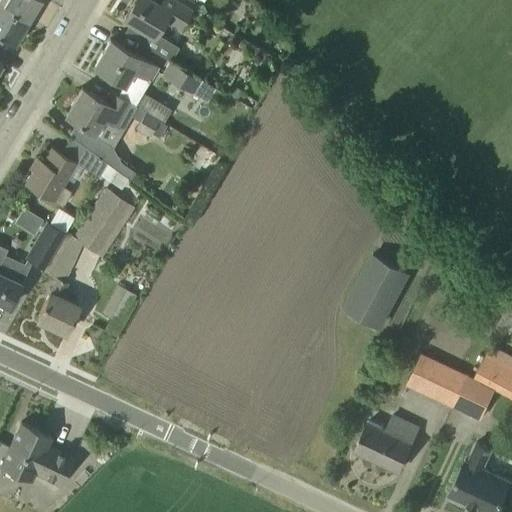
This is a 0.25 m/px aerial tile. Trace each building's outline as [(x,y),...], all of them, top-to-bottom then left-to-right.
[(39,0),(0,0),(0,3),(27,21),(39,0)] [(132,0),(122,17),(129,22),(147,33),(141,43),(170,60),(179,45),(155,31),(162,18),(179,28),(191,7),(180,0),(160,0),(159,2),(155,0),(132,0)] [(27,21),(0,3),(0,34),(14,43),(27,21)] [(157,67),(110,38),(93,65),(125,85),(134,70),(149,80),(157,67)] [(215,86),(200,78),(171,60),(163,74),(206,100),(215,86)] [(65,114),(93,131),(92,133),(109,143),(132,103),(110,90),(104,100),(81,86),(65,114)] [(136,129),(149,136),(160,117),(147,110),(136,129)] [(73,131),(65,147),(82,156),(90,140),(73,131)] [(63,184),(77,161),(51,146),(43,160),(39,158),(24,183),(61,205),(63,202),(64,202),(70,192),(69,191),(70,189),(63,184)] [(78,162),(99,175),(107,162),(87,148),(78,162)] [(65,280),(82,244),(95,252),(127,202),(105,187),(74,235),(67,230),(44,270),(57,278),(57,277),(65,280)] [(14,220),(34,233),(44,217),(24,204),(14,220)] [(49,219),(66,229),(74,215),(58,205),(49,219)] [(43,267),(64,231),(46,220),(25,256),(43,267)] [(0,301),(9,306),(26,268),(1,255),(4,248),(0,246),(0,301)] [(371,250),(341,306),(381,327),(411,271),(371,250)] [(36,318),(66,332),(79,304),(60,296),(67,281),(65,280),(57,277),(57,278),(50,292),(49,291),(36,318)] [(118,282),(103,311),(120,321),(136,292),(118,282)] [(421,352),(407,378),(480,418),(496,389),(511,398),(511,367),(485,353),(471,379),(421,352)] [(354,449),(398,469),(417,427),(391,415),(385,428),(367,420),(354,449)] [(0,467),(1,464),(18,472),(30,478),(33,471),(60,483),(73,456),(47,444),(50,435),(46,433),(45,436),(40,433),(41,431),(20,421),(9,446),(0,441),(0,467)] [(476,506),(489,511),(495,511),(510,480),(482,467),(491,448),(476,441),(468,460),(465,459),(449,493),(467,502),(467,503),(475,507),(476,506)]
